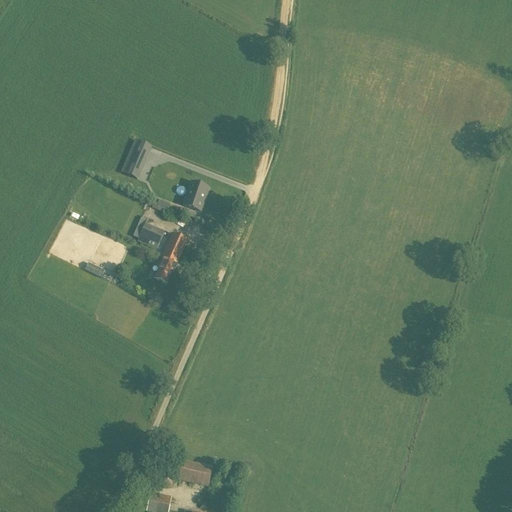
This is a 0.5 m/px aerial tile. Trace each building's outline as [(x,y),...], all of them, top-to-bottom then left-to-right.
[(137,180),(151,148),(134,140),(120,173),(137,180)] [(201,213),(209,188),(190,182),(182,206),(201,213)] [(141,219),(138,225),(144,227),(145,225),(147,221),(141,219)] [(174,272),(188,241),(172,234),(159,264),(160,265),(154,280),(166,285),(172,271),(174,272)] [(104,272),(88,264),(84,271),(100,279),(104,272)] [(208,487),(211,469),(182,463),(178,480),(208,487)] [(147,511),(168,511),(171,498),(149,494),(146,511),(147,511)]
